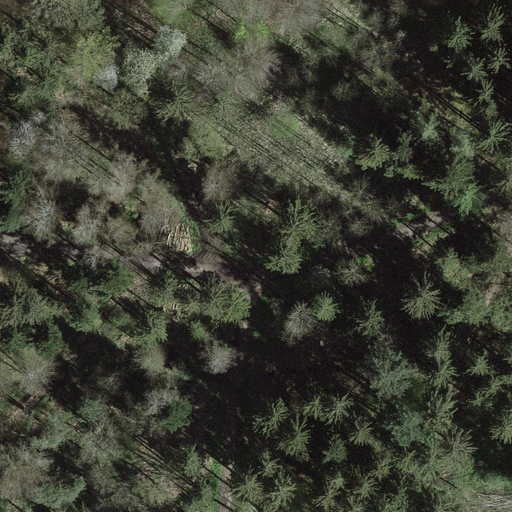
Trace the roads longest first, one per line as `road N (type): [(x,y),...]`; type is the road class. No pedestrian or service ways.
road 1 (track): [(249,277),(390,233),(511,176)]
road 2 (track): [(249,277),(0,238)]
road 3 (track): [(224,511),(249,277)]
